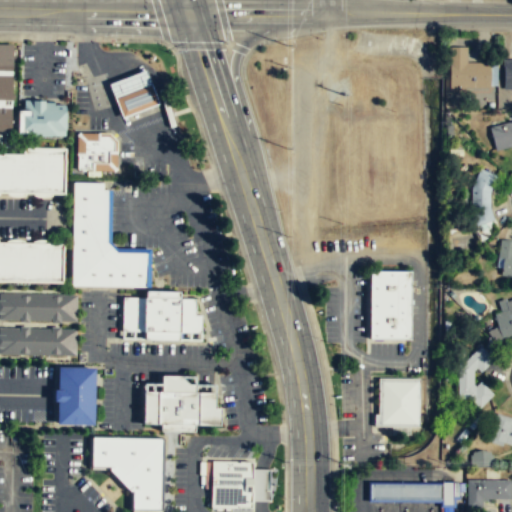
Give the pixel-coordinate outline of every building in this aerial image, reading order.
[(0,129),(9,129),(11,42),(0,42),(0,129)] [(450,91),(491,91),(491,63),(465,63),(465,48),(450,48),(450,91)] [(511,62),(502,62),(502,90),(511,90),(511,62)] [(114,96),(121,115),(157,101),(149,82),(114,96)] [(14,130),(30,131),(30,133),(63,134),(63,103),(52,103),(52,101),(22,100),(22,107),(14,107),(14,130)] [(511,147),(511,123),(489,126),(492,150),(511,147)] [(76,132),(76,168),(113,168),(114,139),(107,132),(76,132)] [(0,190),(63,192),(63,146),(21,145),(21,148),(21,152),(0,151),(0,190)] [(490,172),(470,172),(470,225),(490,225),(490,172)] [(70,284),(144,286),(145,252),(114,251),(104,240),(105,188),(101,188),(101,181),(72,181),(70,284)] [(0,278),(59,280),(60,242),(0,240),(0,278)] [(494,275),(511,278),(511,242),(500,240),(494,275)] [(369,270),(369,337),(409,338),(410,270),(369,270)] [(121,296),(120,330),(143,330),(144,338),(177,340),(177,331),(200,332),(201,314),(194,314),(194,297),(178,297),(178,290),(144,289),(144,296),(121,296)] [(0,292),(76,293),(75,320),(0,319),(0,292)] [(511,300),(497,304),(499,314),(490,316),(496,342),(511,338),(511,300)] [(0,326),(75,328),(75,354),(0,353),(0,326)] [(447,377),(478,409),(491,396),(473,378),(492,359),(479,346),(447,377)] [(56,365),(55,389),(55,400),(55,423),(91,424),(93,366),(56,365)] [(142,390),(141,417),(141,423),(142,423),(159,423),(159,430),(173,430),(193,431),(193,424),(219,424),(219,407),(213,407),(214,383),(212,383),(194,383),(194,375),(160,374),(160,382),(159,390),(142,390)] [(377,377),(377,425),(418,425),(419,377),(377,377)] [(511,445),(511,420),(492,415),(486,439),(511,445)] [(112,466),(90,466),(90,436),(161,438),(161,509),(131,509),(131,486),(112,466)] [(470,466),(492,465),(491,451),(469,452),(470,466)] [(210,460),(209,506),(250,507),(251,461),(210,460)] [(510,480),(466,480),(466,503),(510,503),(510,480)] [(452,504),(452,496),(458,496),(458,482),(441,482),(441,483),(441,499),(441,504),(452,504)] [(441,499),(369,499),(369,483),(441,483),(441,499)]
